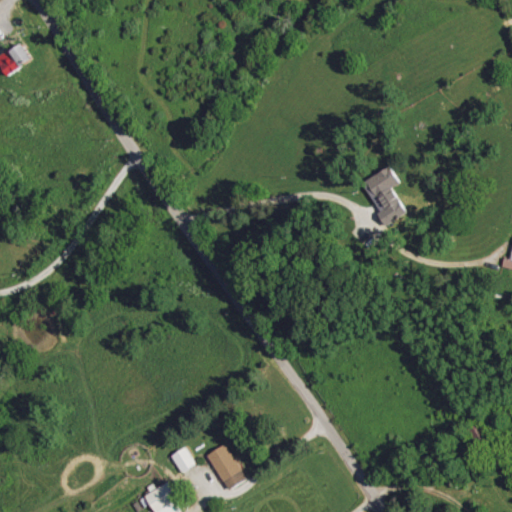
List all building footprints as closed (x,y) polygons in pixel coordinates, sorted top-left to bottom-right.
[(0,62),(8,76),(35,61),(24,42),(0,56),(0,62)] [(387,225),(408,214),(394,188),(401,184),(392,167),(364,181),(387,225)] [(511,259),(505,258),(503,268),(511,269),(511,259)] [(229,491),(248,480),(227,444),(208,455),(229,491)] [(172,456),(183,474),(197,465),(187,448),(172,456)] [(183,511),(185,511),(168,483),(146,496),(155,511),(183,511)]
